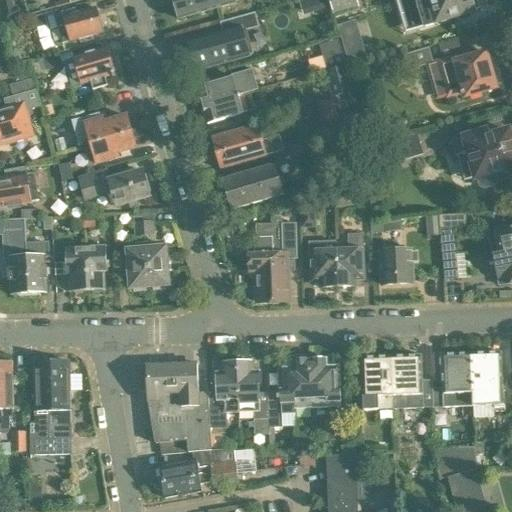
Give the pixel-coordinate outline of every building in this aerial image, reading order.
[(10,0),(0,0),(0,2),(4,19),(21,16),(19,5),(12,6),(10,0)] [(233,0),(172,0),(178,20),(234,4),(233,0)] [(355,0),(329,0),(334,15),(358,8),(355,0)] [(414,11),(420,29),(456,19),(462,21),(467,20),(471,14),(474,13),(474,11),(479,10),(476,0),(403,0),(406,8),(414,5),(418,6),(418,8),(417,10),(414,11)] [(62,12),(54,14),(63,44),(102,33),(101,30),(104,27),(102,20),(99,19),(95,9),(76,14),(75,11),(63,15),(62,12)] [(46,25),(45,18),(43,13),(32,16),(35,28),(46,25)] [(253,14),(221,23),(224,34),(189,44),(196,70),(251,55),(245,30),(257,27),(253,14)] [(337,41),(318,46),(325,69),(343,64),(337,41)] [(428,48),(403,55),(408,70),(427,65),(433,63),(428,48)] [(107,49),(64,62),(72,88),(89,83),(92,92),(107,87),(105,79),(111,77),(112,79),(115,78),(113,70),(116,70),(112,57),(109,58),(107,49)] [(433,63),(427,65),(437,100),(460,94),(460,96),(463,95),(464,98),(496,89),(486,53),(471,57),(470,53),(436,62),(433,63)] [(58,55),(42,60),(45,71),(61,66),(58,55)] [(347,65),(326,71),(334,98),(356,91),(347,65)] [(197,88),(202,106),(248,92),(259,88),(253,67),(231,74),(233,78),(197,88)] [(8,84),(12,97),(35,89),(31,77),(8,84)] [(7,109),(0,110),(0,145),(32,136),(25,113),(41,108),(36,91),(4,100),(7,109)] [(334,98),(320,101),(327,125),(338,122),(335,109),(359,103),(356,91),(334,98)] [(248,92),(202,106),(207,125),(242,115),(242,113),(253,110),(248,92)] [(100,114),(72,122),(78,147),(83,145),(131,133),(126,117),(108,121),(106,117),(101,118),(100,114)] [(211,139),(215,155),(270,140),(266,125),(255,128),(254,127),(211,139)] [(403,126),(380,133),(383,145),(407,137),(403,126)] [(487,132),(451,142),(455,157),(468,153),(475,179),(477,179),(480,188),(484,191),(496,187),(499,183),(497,173),(502,172),(505,174),(511,171),(511,144),(508,131),(488,137),(487,132)] [(131,133),(83,145),(86,155),(93,153),(96,164),(119,158),(117,154),(135,149),(131,133)] [(381,145),(387,166),(423,155),(416,135),(407,137),(383,145),(381,145)] [(270,140),(215,155),(220,170),(263,158),(263,157),(280,152),(276,138),(270,140)] [(69,163),(58,165),(61,181),(72,179),(69,163)] [(223,181),(231,211),(287,195),(278,165),(223,181)] [(0,207),(41,202),(36,174),(25,176),(24,168),(4,171),(5,179),(0,179),(0,207)] [(78,178),(84,200),(112,192),(116,207),(149,197),(148,193),(150,192),(145,176),(143,176),(142,172),(109,181),(106,170),(78,178)] [(335,196),(337,206),(358,203),(356,193),(335,196)] [(299,204),(300,228),(316,227),(315,199),(299,204)] [(462,210),(436,211),(437,225),(451,224),(463,224),(462,210)] [(38,211),(21,211),(21,221),(25,221),(26,220),(38,220),(38,211)] [(425,232),(437,231),(437,225),(436,211),(423,212),(425,232)] [(152,213),(143,214),(144,236),(154,236),(152,213)] [(144,236),(143,214),(134,215),(135,237),(144,236)] [(84,229),(83,215),(73,216),(73,230),(84,229)] [(94,215),(83,215),(84,229),(94,229),(94,215)] [(269,226),(279,225),(279,217),(269,217),(269,226)] [(44,218),(44,231),(53,230),(52,218),(44,218)] [(163,224),(163,233),(173,233),(173,223),(163,224)] [(382,223),(371,225),(373,235),(384,234),(382,223)] [(437,225),(437,231),(443,278),(457,276),(451,224),(437,225)] [(283,254),(282,225),(256,226),(256,239),(254,239),(255,254),(250,254),(251,276),(255,276),(256,303),(272,302),(273,255),(283,254)] [(294,225),(282,225),(283,254),(273,255),(272,302),(289,302),(287,270),(292,270),(291,254),(295,254),(294,225)] [(511,227),(488,232),(492,255),(511,251),(511,227)] [(348,251),(337,251),(338,288),(357,287),(357,280),(364,280),(363,234),(347,235),(348,251)] [(337,243),(310,244),(311,283),(323,282),(323,288),(338,288),(337,251),(337,243)] [(166,247),(146,249),(149,289),(152,288),(153,292),(166,291),(166,287),(169,287),(166,247)] [(106,248),(85,249),(87,292),(90,292),(93,294),(98,294),(101,291),(104,291),(104,273),(107,272),(106,248)] [(10,270),(8,271),(9,282),(10,282),(11,296),(17,295),(20,297),(29,297),(28,257),(27,249),(8,249),(10,270)] [(87,292),(85,249),(65,250),(66,273),(69,273),(70,293),(73,293),(76,295),(81,294),(84,292),(87,292)] [(149,289),(146,249),(126,251),(129,290),(133,290),(133,293),(147,292),(146,289),(149,289)] [(412,249),(383,251),(384,285),(413,285),(412,264),(419,264),(419,253),(412,253),(412,249)] [(511,251),(492,255),(499,286),(507,285),(511,284),(511,251)] [(44,256),(28,257),(29,297),(38,296),(40,294),(46,294),(45,281),(47,280),(46,269),(44,269),(44,256)] [(511,300),(511,292),(499,293),(499,301),(511,300)] [(502,353),(472,354),(473,406),(505,404),(502,353)] [(443,389),(434,390),(434,408),(473,406),(472,354),(442,355),(443,389)] [(280,394),(269,394),(269,431),(284,431),(284,420),(295,420),(295,411),(294,388),(310,387),(309,361),(306,361),(306,356),(294,357),(294,361),(291,361),(292,369),(283,370),(284,390),(280,390),(280,394)] [(422,356),(392,357),(395,410),(434,408),(434,390),(433,382),(423,382),(422,356)] [(392,357),(361,358),(363,411),(395,410),(392,357)] [(326,360),(309,361),(310,387),(294,388),(295,411),(342,408),(339,367),(326,368),(326,360)] [(34,413),(50,413),(51,363),(33,363),(34,413)] [(50,413),(50,424),(51,453),(71,452),(70,423),(70,412),(69,363),(51,363),(50,413)] [(216,395),(209,395),(210,429),(227,428),(226,414),(239,414),(236,363),(221,364),(221,374),(215,374),(216,395)] [(251,363),(236,363),(239,414),(254,413),(255,435),(269,435),(269,431),(269,394),(258,395),(258,372),(252,373),(251,363)] [(12,364),(0,364),(0,434),(6,434),(10,430),(10,425),(12,425),(12,411),(14,411),(12,364)] [(147,367),(146,367),(147,396),(148,396),(148,402),(155,444),(160,444),(161,455),(207,453),(211,453),(211,451),(210,429),(209,395),(208,392),(198,393),(197,365),(179,366),(177,366),(177,364),(149,365),(149,367),(147,367)] [(26,452),(26,450),(26,437),(26,432),(10,432),(10,452),(26,452)] [(354,446),(340,447),(341,457),(355,456),(354,446)] [(456,511),(488,511),(476,470),(474,447),(436,449),(439,481),(447,479),(456,511)] [(311,448),(297,449),(299,466),(312,464),(311,448)] [(197,461),(159,468),(162,483),(213,475),(214,480),(239,477),(238,463),(225,464),(224,451),(211,451),(211,453),(207,453),(207,460),(197,461)] [(357,511),(355,456),(341,457),(327,458),(328,511),(357,511)] [(213,475),(162,483),(165,499),(203,493),(201,484),(214,482),(215,488),(240,485),(239,477),(214,480),(213,475)] [(41,482),(29,483),(30,502),(41,502),(41,482)] [(84,497),(74,497),(75,510),(85,509),(84,497)]
